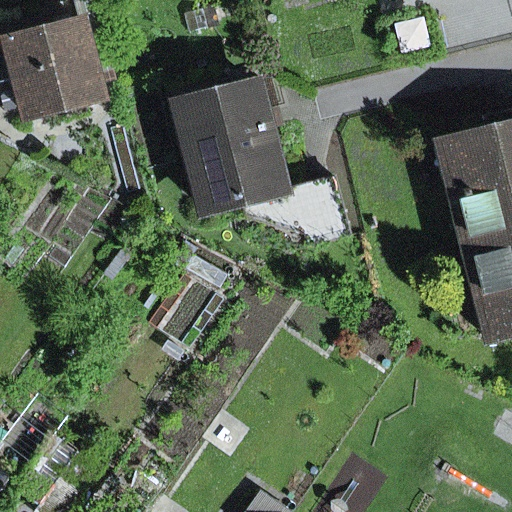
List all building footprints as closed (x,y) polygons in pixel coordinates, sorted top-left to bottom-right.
[(0,39),(0,84),(18,80),(27,116),(101,96),(82,23),(11,41),(10,37),(0,39)] [(247,211),(285,202),(283,191),(263,112),(272,110),(266,83),(178,105),(205,212),(245,202),(247,211)] [(511,124),(442,142),(492,341),(511,335),(511,124)] [(283,191),(285,202),(293,200),(311,218),(306,227),(312,247),(351,236),(335,177),(283,191)] [(306,227),(311,218),(293,200),(285,202),(247,211),(251,225),(300,240),(306,227)] [(56,488),(39,511),(69,511),(76,502),(56,488)] [(253,511),(272,511),(260,503),(253,511)]
